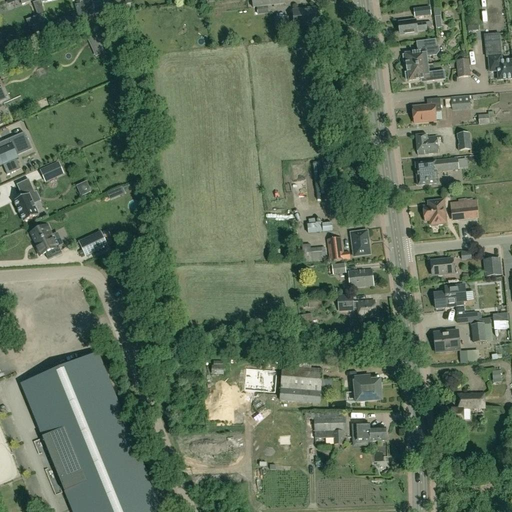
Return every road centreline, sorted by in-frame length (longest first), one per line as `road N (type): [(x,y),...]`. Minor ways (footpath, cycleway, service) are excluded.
road 1 (unclassified): [(191,511),(95,276),(0,277)]
road 2 (secondary): [(421,511),(398,251)]
road 3 (secondary): [(398,251),(363,0)]
